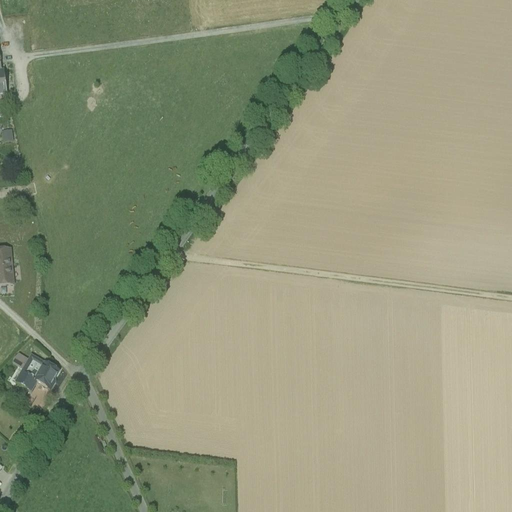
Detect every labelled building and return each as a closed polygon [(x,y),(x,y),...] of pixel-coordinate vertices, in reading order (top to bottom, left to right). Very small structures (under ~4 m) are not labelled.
[(1,133),(3,144),(14,142),(12,131),(1,133)] [(0,270),(12,270),(10,252),(0,252),(0,270)] [(0,287),(13,287),(12,270),(0,270),(0,287)] [(23,372),(29,362),(19,355),(14,360),(13,366),(23,372)] [(35,384),(46,366),(31,357),(29,362),(23,372),(21,375),(35,384)] [(59,374),(46,366),(35,384),(37,385),(48,391),(59,374)] [(35,384),(21,375),(15,384),(32,394),(37,385),(35,384)]
